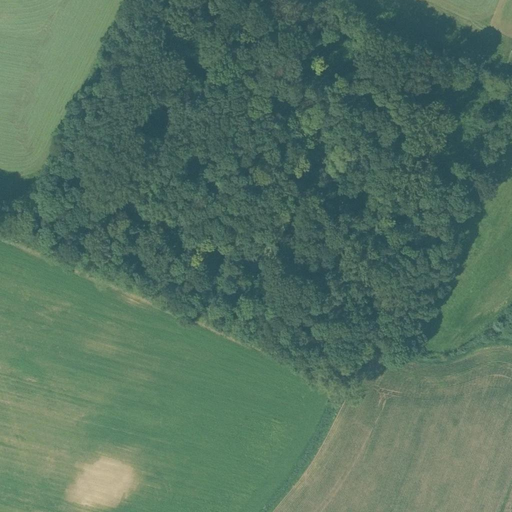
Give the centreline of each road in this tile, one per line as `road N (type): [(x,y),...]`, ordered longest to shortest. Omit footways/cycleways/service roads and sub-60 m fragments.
road 1 (track): [(155,276),(256,316),(295,288),(347,224),(358,168),(388,135),(399,104)]
road 2 (track): [(273,34),(155,276)]
road 3 (track): [(399,104),(406,88),(428,74),(485,86),(499,78),(511,34)]
road 4 (track): [(45,213),(112,263),(155,276)]
